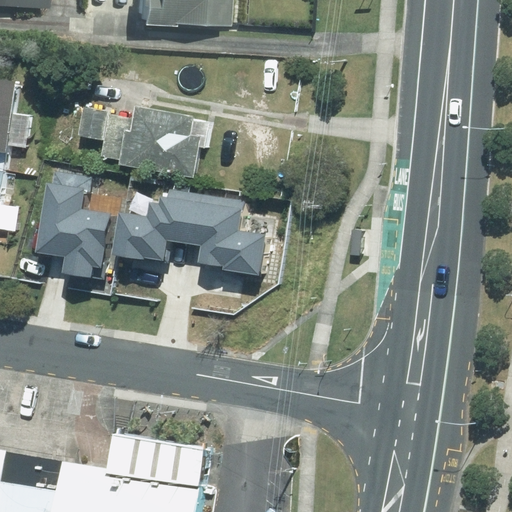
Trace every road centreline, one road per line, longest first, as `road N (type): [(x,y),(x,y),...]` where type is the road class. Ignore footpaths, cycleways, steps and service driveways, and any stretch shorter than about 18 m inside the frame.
road 1 (residential): [(414,412),(0,345)]
road 2 (primary): [(414,412),(433,268),(451,0)]
